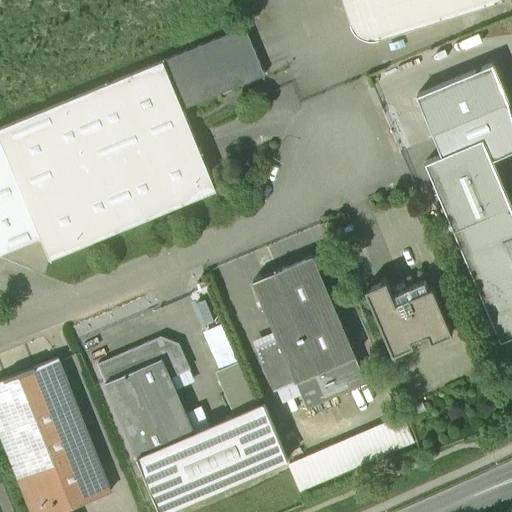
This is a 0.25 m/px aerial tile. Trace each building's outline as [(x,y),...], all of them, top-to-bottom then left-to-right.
[(346,0),(352,20),(373,14),(379,36),(496,0),(346,0)] [(245,26),(163,60),(183,108),(265,74),(245,26)] [(163,60),(0,126),(0,136),(41,235),(50,258),(216,189),(183,108),(163,60)] [(492,63),(417,94),(432,133),(508,101),(492,63)] [(511,118),(508,101),(432,133),(440,155),(483,137),(492,160),(511,152),(511,118)] [(0,136),(0,252),(41,235),(0,136)] [(440,155),(426,161),(454,228),(511,204),(492,160),(483,137),(440,155)] [(511,207),(511,204),(454,228),(501,340),(511,335),(511,257),(505,241),(511,238),(511,207)] [(312,254),(253,279),(278,336),(296,380),(307,406),(366,381),(312,254)] [(425,281),(406,289),(404,285),(393,290),(394,293),(393,293),(387,279),(365,288),(392,352),(413,343),(412,339),(427,333),(431,342),(452,333),(433,285),(428,287),(425,281)] [(161,336),(98,363),(138,456),(194,432),(194,431),(171,376),(190,368),(179,343),(161,336)] [(278,336),(256,346),(274,390),(296,380),(278,336)] [(57,358),(0,381),(0,431),(31,511),(61,511),(110,493),(57,358)] [(264,401),(194,431),(194,432),(138,456),(161,511),(288,458),(264,401)] [(402,416),(290,463),(301,488),(412,441),(402,416)]
